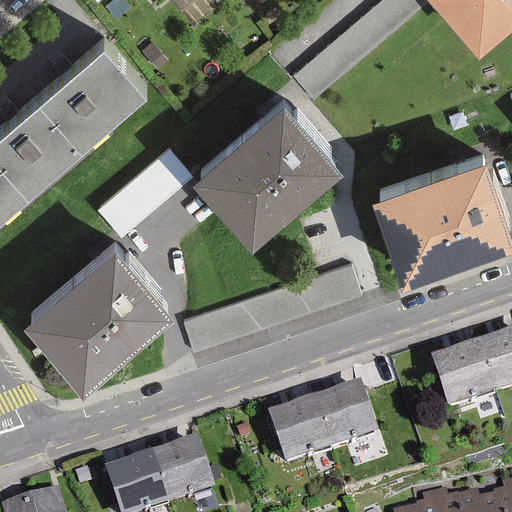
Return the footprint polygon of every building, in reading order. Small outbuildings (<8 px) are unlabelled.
[(426,0),(379,0),(294,73),(314,97),(427,1),(426,0)] [(511,0),(448,0),(480,36),(511,7),(511,0)] [(0,210),(147,84),(104,34),(71,62),(65,56),(61,60),(56,64),(55,64),(54,65),(60,72),(17,108),(12,102),(7,106),(2,110),(2,109),(0,110),(6,118),(0,123),(0,210)] [(151,42),(142,50),(157,68),(167,60),(151,42)] [(283,98),(200,168),(252,229),(335,159),(309,128),(283,98)] [(169,148),(100,206),(120,229),(189,172),(169,148)] [(495,192),(482,154),(380,189),(405,264),(508,229),(495,192)] [(115,240),(31,311),(83,373),(168,302),(141,271),(115,240)] [(352,263),(183,319),(193,348),(362,292),(352,263)] [(450,354),(431,360),(440,387),(449,412),(511,390),(511,332),(493,339),(450,354)] [(287,410),(269,416),(277,443),(285,466),(378,436),(369,411),(361,386),(331,396),(287,410)] [(125,466),(106,472),(114,497),(118,511),(149,511),(214,491),(206,466),(198,442),(168,451),(125,466)] [(511,511),(511,481),(503,484),(505,490),(476,498),(479,511),(511,511)] [(479,511),(476,498),(474,492),(448,499),(446,490),(433,494),(437,511),(479,511)] [(69,511),(62,491),(7,508),(8,511),(69,511)] [(437,511),(433,494),(425,496),(426,502),(417,504),(418,507),(399,511),(437,511)]
